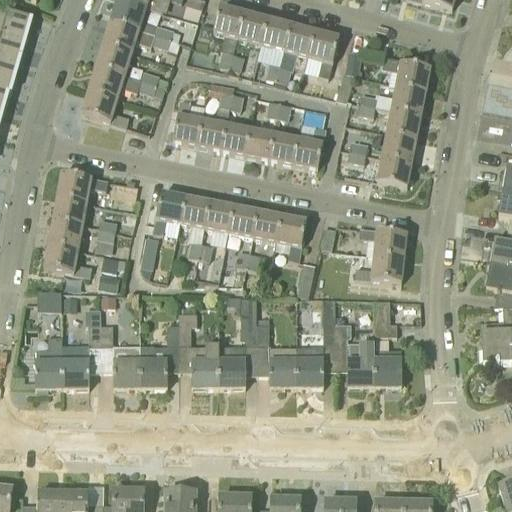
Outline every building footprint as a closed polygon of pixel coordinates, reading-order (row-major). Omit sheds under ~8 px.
[(151,0),(166,5),(166,4),(167,0),(118,0),(117,5),(146,14),(150,0),(151,0)] [(181,0),(177,15),(197,21),(202,4),(187,0),(181,0)] [(451,16),(455,0),(406,0),(406,4),(451,16)] [(110,28),(139,37),(170,47),(173,37),(142,27),(146,14),(117,5),(110,28)] [(229,75),(233,61),(237,45),(244,19),(220,13),(213,39),(224,42),(220,58),(222,58),(218,72),(229,75)] [(0,43),(24,50),(31,25),(0,16),(0,43)] [(237,45),(260,52),(267,26),(244,19),(237,45)] [(260,52),(284,58),(291,32),(267,26),(260,52)] [(167,55),(170,47),(139,37),(110,28),(102,51),(132,60),(135,50),(150,54),(151,50),(167,55)] [(284,58),(280,73),(276,88),(287,90),(290,76),(292,77),(296,61),(308,64),(314,38),(291,32),(284,58)] [(319,83),(328,85),(332,71),(339,45),(314,38),(308,64),(323,68),(319,83)] [(0,69),(17,74),(24,50),(0,43),(0,69)] [(125,83),(132,60),(102,51),(95,74),(125,83)] [(243,64),(233,61),(229,75),(239,78),(243,64)] [(348,61),(345,74),(344,81),(355,83),(357,83),(361,63),(348,61)] [(395,94),(425,100),(430,75),(384,66),(382,76),(390,77),(388,92),(395,94)] [(0,96),(10,99),(17,74),(0,69),(0,96)] [(276,88),(280,73),(269,71),(266,85),(276,88)] [(156,93),(140,88),(125,83),(95,74),(88,97),(117,106),(121,95),(136,99),(136,98),(153,103),(156,93)] [(143,78),(140,88),(156,93),(159,83),(143,78)] [(346,109),(355,83),(344,81),(336,107),(346,109)] [(390,117),(399,119),(420,123),(425,100),(395,94),(393,104),(377,101),(376,105),(359,101),(357,110),(375,114),(390,117)] [(10,99),(0,96),(0,122),(1,122),(7,99),(9,100),(10,99)] [(113,120),(117,106),(88,97),(81,120),(126,134),(129,125),(113,120)] [(226,131),(229,115),(232,101),(221,99),(215,129),(202,127),(196,153),(221,158),(226,131)] [(242,103),(232,101),(229,115),(240,117),(242,103)] [(172,148),(196,153),(202,127),(188,124),(191,109),(180,107),(172,148)] [(266,122),(277,124),(280,110),(269,108),(266,122)] [(290,112),(280,110),(277,124),(288,126),(290,112)] [(373,123),(375,114),(357,110),(355,120),(373,123)] [(416,147),(420,123),(399,119),(390,117),(386,141),(416,147)] [(221,158),(245,163),(250,136),(226,131),(221,158)] [(301,131),(298,146),(293,172),(317,177),(325,136),(301,131)] [(274,141),(250,136),(245,163),(269,167),(274,141)] [(298,146),(274,141),(269,167),(293,172),(298,146)] [(381,164),(399,168),(411,170),(416,147),(386,141),(381,164)] [(350,149),(348,158),(366,161),(367,152),(350,149)] [(364,170),(366,161),(348,158),(347,167),(364,170)] [(406,194),(411,170),(399,168),(381,164),(376,188),(406,194)] [(502,197),(511,198),(511,173),(506,172),(502,197)] [(57,204),(87,209),(90,195),(106,198),(108,188),(61,180),(57,204)] [(110,202),(135,206),(137,194),(113,190),(110,202)] [(509,224),(507,236),(511,236),(511,198),(502,197),(498,222),(509,224)] [(161,199),(161,201),(153,240),(163,242),(166,228),(180,230),(186,204),(161,199)] [(52,228),(83,233),(85,220),(87,209),(57,204),(52,228)] [(209,209),(186,204),(180,230),(204,235),(209,209)] [(204,235),(228,240),(233,213),(209,209),(204,235)] [(228,240),(240,242),(252,244),(257,218),(233,213),(228,240)] [(252,244),(276,249),(281,223),(257,218),(252,244)] [(306,228),(281,223),(276,249),(290,252),(287,266),(298,269),(306,228)] [(99,236),(114,239),(116,230),(101,227),(99,236)] [(52,228),(48,251),(78,257),(83,233),(52,228)] [(323,234),(319,254),(331,256),(335,237),(323,234)] [(114,239),(99,236),(97,245),(112,248),(114,239)] [(373,262),(399,265),(403,265),(406,241),(359,236),(358,245),(375,246),(373,262)] [(511,236),(507,236),(505,248),(494,246),(489,270),(511,274),(511,236)] [(144,273),(156,274),(158,243),(146,242),(144,273)] [(198,266),(201,251),(190,249),(188,264),(198,266)] [(43,275),(63,279),(90,284),(91,274),(75,272),(78,257),(48,251),(43,275)] [(212,254),(201,251),(198,266),(209,269),(212,254)] [(246,276),(249,261),(238,259),(235,274),(246,276)] [(259,263),(249,261),(246,276),(257,278),(259,263)] [(354,285),(381,288),(401,290),(403,265),(399,265),(373,262),(371,277),(355,275),(354,285)] [(101,276),(116,279),(118,266),(103,263),(101,276)] [(296,300),(309,302),(314,271),(302,269),(296,300)] [(494,314),(502,313),(511,312),(511,274),(489,270),(485,295),(497,297),(494,314)] [(37,298),(37,312),(37,319),(61,319),(61,299),(37,298)] [(218,353),(218,368),(218,395),(245,395),(245,382),(257,382),(256,332),(256,304),(240,304),(241,347),(245,347),(245,353),(218,353)] [(322,308),(323,331),(323,354),(335,354),(335,331),(334,307),(322,308)] [(374,343),(376,343),(396,343),(396,331),(390,331),(389,308),(373,308),(374,343)] [(511,312),(502,313),(503,337),(491,338),(491,331),(490,330),(489,329),(488,329),(481,329),(483,368),(511,367),(511,362),(511,340),(511,312)] [(218,368),(218,353),(218,351),(204,352),(204,368),(191,368),(190,333),(196,333),(196,319),(177,320),(178,332),(179,378),(191,377),(191,395),(218,395),(218,368)] [(296,394),(296,368),(296,358),(280,358),(280,368),(269,368),(268,331),(256,332),(257,382),(269,382),(269,395),(296,394)] [(335,367),(347,367),(347,394),(374,394),(374,367),(374,358),(374,351),(347,351),(347,346),(350,343),(350,331),(335,331),(335,354),(335,367)] [(88,353),(62,353),(62,396),(89,395),(89,378),(101,378),(100,332),(88,332),(88,353)] [(140,395),(140,368),(140,353),(112,353),(112,332),(100,332),(101,378),(113,378),(113,395),(140,395)] [(140,353),(140,368),(140,395),(167,395),(167,378),(179,378),(178,332),(166,332),(166,353),(140,353)] [(62,353),(61,345),(48,345),(48,357),(36,357),(36,369),(35,369),(35,396),(62,396),(62,353)] [(323,394),(323,377),(323,357),(296,358),(296,368),(296,394),(323,394)] [(374,358),(374,367),(374,394),(401,394),(401,357),(374,358)] [(504,511),(511,511),(511,487),(498,492),(504,511)] [(0,511),(9,511),(11,496),(0,494),(0,511)] [(143,511),(143,498),(113,497),(112,511),(143,511)] [(62,511),(63,498),(38,498),(37,511),(62,511)] [(87,511),(88,498),(63,498),(62,511),(87,511)] [(194,511),(195,499),(162,498),(162,511),(194,511)] [(238,500),(238,503),(219,503),(218,511),(250,511),(250,500),(238,500)]
